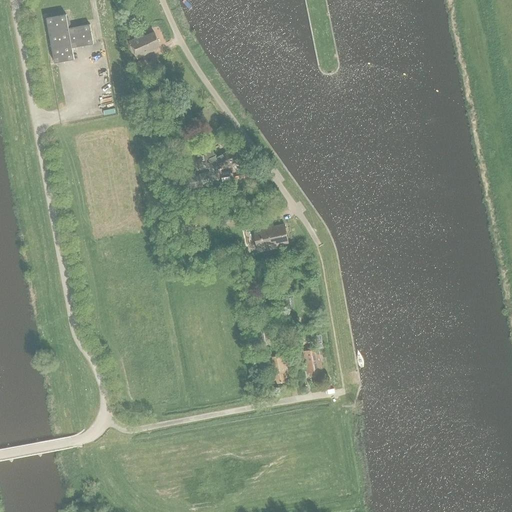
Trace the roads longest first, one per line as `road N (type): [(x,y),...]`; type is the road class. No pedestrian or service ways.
road 1 (unclassified): [(102,419),(100,377),(72,321),(14,0)]
road 2 (residential): [(161,0),(202,78),(317,245)]
road 3 (residential): [(102,419),(129,430),(343,392)]
